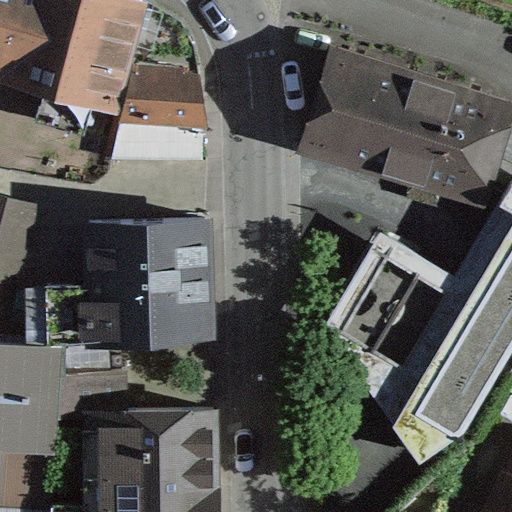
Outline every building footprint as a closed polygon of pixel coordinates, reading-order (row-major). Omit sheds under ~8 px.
[(19,0),(0,0),(0,71),(19,0)] [(19,0),(0,71),(0,73),(0,74),(112,104),(140,0),(19,0)] [(511,102),(504,102),(491,96),(492,93),(333,44),(303,145),(480,199),(486,180),(504,189),(511,171),(511,102)] [(158,72),(158,63),(135,62),(123,114),(201,118),(208,118),(202,72),(158,72)] [(201,118),(123,114),(111,155),(202,156),(201,118)] [(511,378),(511,171),(504,189),(499,197),(511,204),(511,219),(393,417),(420,454),(463,421),(479,437),(511,378)] [(0,193),(0,277),(7,277),(20,255),(35,204),(0,193)] [(327,321),(393,417),(511,219),(511,204),(499,197),(454,273),(418,252),(411,265),(374,243),(327,321)] [(217,339),(213,216),(89,220),(91,280),(48,281),(50,344),(68,344),(217,339)] [(50,344),(0,340),(0,442),(55,443),(61,443),(63,414),(66,370),(68,344),(50,344)] [(66,370),(63,414),(93,413),(107,413),(107,406),(124,405),(122,367),(66,370)] [(216,511),(215,404),(124,405),(107,406),(107,413),(93,413),(92,425),(107,425),(107,511),(216,511)] [(92,425),(93,413),(63,414),(61,443),(91,441),(92,425)] [(51,501),(55,443),(0,442),(0,505),(51,508),(51,501)] [(511,511),(511,464),(491,507),(502,511),(511,511)] [(51,508),(50,511),(88,511),(89,501),(51,501),(51,508)]
